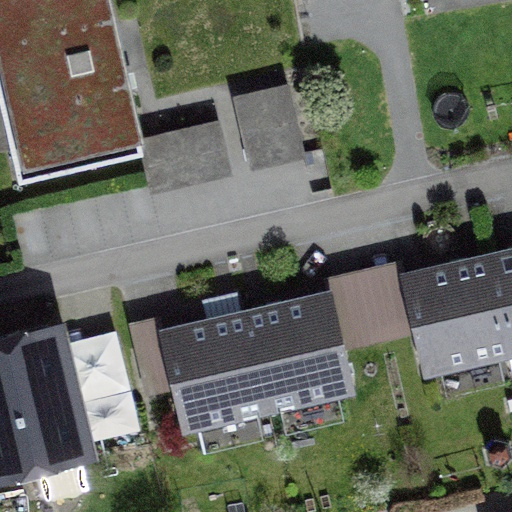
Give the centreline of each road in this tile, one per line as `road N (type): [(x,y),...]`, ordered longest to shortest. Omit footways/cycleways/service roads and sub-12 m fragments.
road 1 (residential): [(511,181),(0,299)]
road 2 (unknown): [(376,10),(420,202)]
